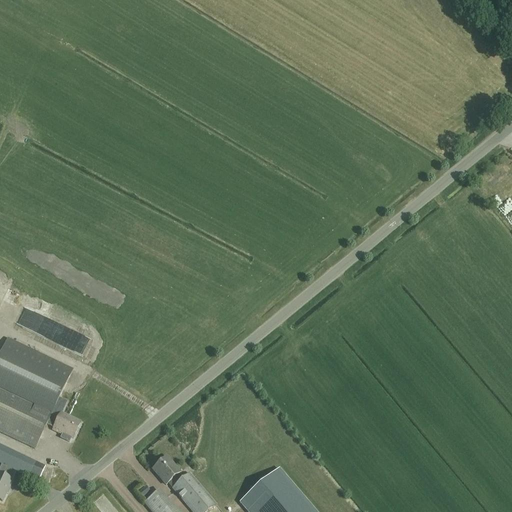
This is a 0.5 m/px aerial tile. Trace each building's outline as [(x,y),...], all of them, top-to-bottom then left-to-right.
[(73,370),(7,339),(0,354),(0,432),(34,449),(46,424),(53,428),(52,430),(58,433),(58,432),(62,433),(60,438),(69,442),(71,437),(73,438),(80,422),(61,413),(66,402),(59,399),(73,370)] [(21,456),(0,446),(0,463),(1,464),(15,471),(21,456)] [(29,478),(36,463),(21,456),(15,471),(16,471),(29,478)] [(184,479),(167,458),(152,470),(165,485),(168,483),(191,511),(208,511),(215,506),(189,474),(184,479)] [(12,480),(16,471),(15,471),(1,464),(0,467),(0,500),(2,501),(8,488),(9,488),(13,481),(12,480)] [(315,511),(279,470),(240,503),(247,511),(315,511)] [(141,498),(150,491),(145,486),(137,493),(141,498)] [(176,511),(159,491),(144,503),(152,511),(176,511)] [(100,511),(101,511),(107,508),(102,501),(95,505),(100,511)]
